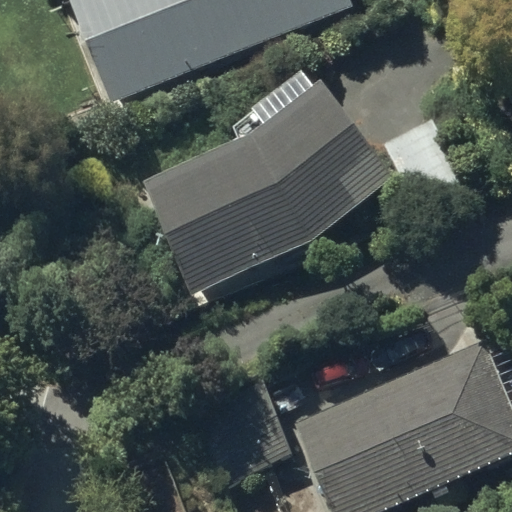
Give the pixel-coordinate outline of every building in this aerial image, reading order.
[(116,111),(358,12),(353,0),(70,0),(71,0),(116,111)] [(274,138),(262,147),(152,192),(197,301),(319,251),(403,190),(334,94),(324,101),(312,85),(262,122),(274,138)] [(471,187),(437,126),(389,153),(423,214),(471,187)] [(511,360),(501,366),(496,353),(303,435),(335,511),(405,511),(437,499),(442,511),(458,504),(454,495),(511,470),(511,360)] [(297,460),(278,417),(262,380),(193,411),(228,490),(297,460)]
